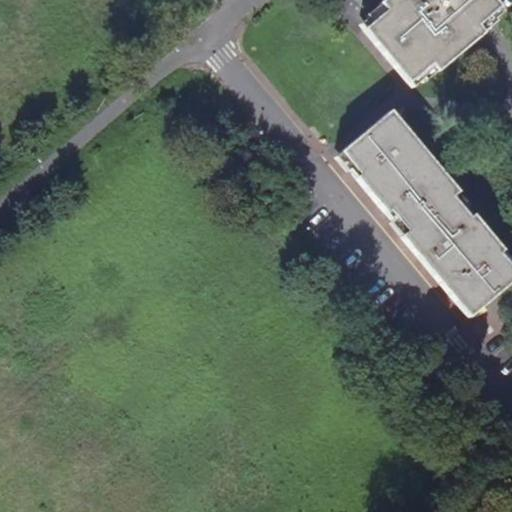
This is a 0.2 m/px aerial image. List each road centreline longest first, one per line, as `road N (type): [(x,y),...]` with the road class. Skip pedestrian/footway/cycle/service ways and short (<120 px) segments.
road 1 (residential): [(511,396),(203,39)]
road 2 (residential): [(203,39),(0,197)]
